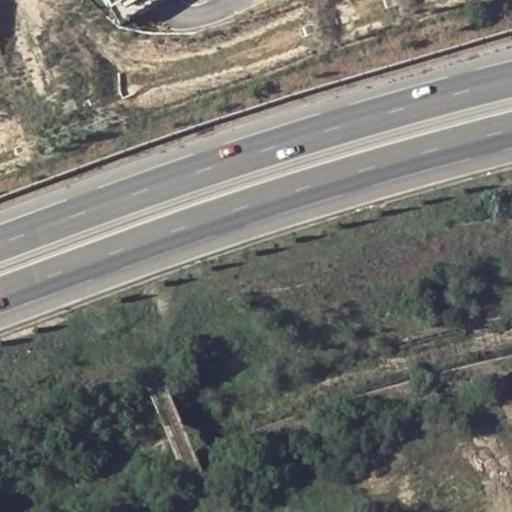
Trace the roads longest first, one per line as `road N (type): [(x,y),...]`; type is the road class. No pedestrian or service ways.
road 1 (trunk): [(511,89),(270,155),(0,254)]
road 2 (trunk): [(0,300),(511,136)]
